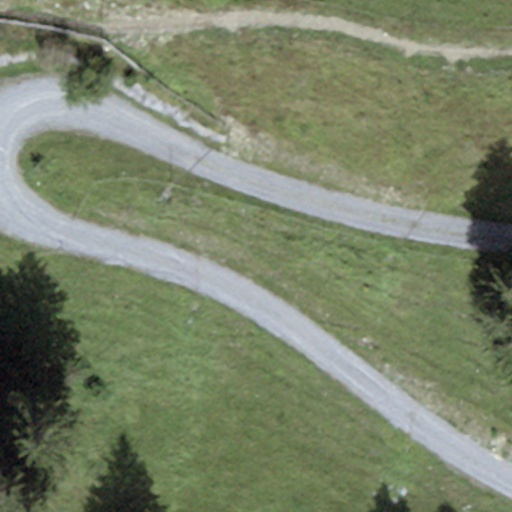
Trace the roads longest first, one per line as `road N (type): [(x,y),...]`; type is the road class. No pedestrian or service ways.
road 1 (track): [(0,208),(45,237),(167,261),(251,297),(511,481)]
road 2 (track): [(511,235),(434,229),(241,180),(54,100),(0,128)]
